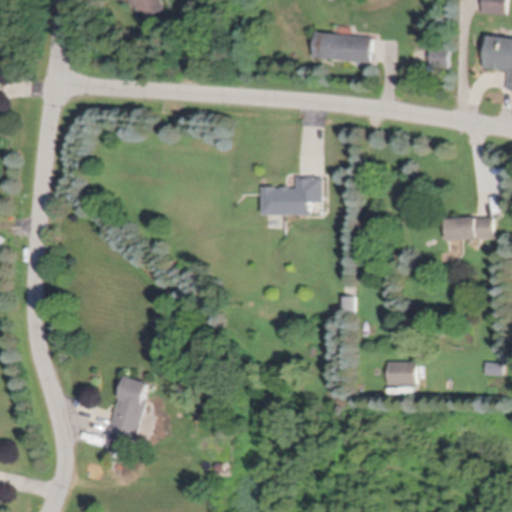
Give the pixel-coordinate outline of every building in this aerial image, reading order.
[(164,0),(168,7),(144,17),(137,2),(135,3),(133,0),(164,0)] [(484,11),(485,0),(509,0),(508,14),(484,11)] [(320,30),(376,36),(374,61),(317,55),(320,30)] [(491,33),(511,35),(511,87),(510,87),(511,69),(487,66),(491,33)] [(433,65),(434,45),(453,46),(451,67),(433,65)] [(186,47),(195,47),(195,58),(186,58),(186,47)] [(195,58),(199,47),(208,50),(204,61),(195,58)] [(266,214),(266,185),(279,185),(279,187),(285,187),(285,185),(293,185),(293,187),(300,187),(300,176),(318,176),(318,177),(326,177),(327,201),(315,201),(315,214),(266,214)] [(451,217),(480,215),(481,217),(498,216),(499,236),(452,239),(451,217)] [(348,295),(358,295),(358,312),(348,312),(348,295)] [(392,361),(420,361),(420,385),(392,385),(392,361)] [(112,430),(123,397),(122,396),(130,374),(153,382),(147,399),(151,400),(138,438),(135,438),(130,454),(109,446),(114,431),(112,430)]
